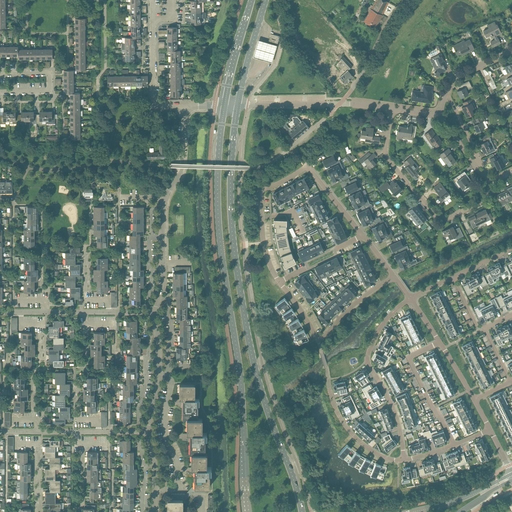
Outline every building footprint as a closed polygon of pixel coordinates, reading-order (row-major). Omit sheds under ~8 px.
[(364,22),(376,28),(388,2),(383,0),(376,0),(371,9),(370,9),(369,10),(370,10),(364,22)] [(490,43),(492,47),(501,43),(498,39),(496,36),(501,33),(497,24),(496,25),(494,22),(487,26),(488,29),(483,31),(486,37),(493,34),(496,40),(490,43)] [(270,34),(268,43),(267,44),(277,46),(279,36),(270,34)] [(267,44),(268,43),(258,40),(253,57),(272,62),(277,46),(267,44)] [(453,46),(457,55),(461,53),(462,55),(474,50),(469,40),(465,42),(464,41),(453,46)] [(434,75),(439,76),(440,73),(446,70),(444,67),(447,66),(441,54),(430,59),(436,69),(435,72),(434,72),(434,73),(434,75)] [(349,70),(352,67),(343,57),(340,60),(349,70)] [(511,75),(511,62),(504,67),(505,69),(503,70),(505,75),(504,75),(504,76),(501,77),(500,77),(502,81),(506,79),(511,76),(511,75)] [(486,69),(482,70),(485,76),(489,83),(491,82),(492,81),(489,76),(488,74),(486,69)] [(339,78),(345,84),(353,77),(348,71),(339,78)] [(506,79),(510,85),(503,89),(505,92),(511,88),(511,75),(511,76),(506,79)] [(462,89),(457,91),(460,98),(468,95),(466,91),(472,88),(468,81),(460,85),(462,89)] [(411,100),(420,101),(431,103),(432,93),(431,93),(432,87),(424,86),(423,90),(421,90),(420,92),(413,91),(411,100)] [(511,88),(505,92),(508,99),(499,103),(501,107),(510,103),(510,102),(511,101),(511,100),(511,98),(511,97),(511,88)] [(180,91),(165,91),(165,94),(171,94),(171,97),(170,97),(170,100),(178,100),(178,97),(180,97),(180,91)] [(475,108),(471,99),(462,103),(464,106),(462,107),(466,117),(474,114),(472,110),(475,108)] [(0,117),(0,124),(6,124),(6,121),(9,121),(9,112),(3,112),(3,115),(0,115),(0,117)] [(15,112),(9,112),(9,121),(13,121),(13,124),(18,124),(18,115),(15,115),(15,112)] [(21,115),(18,115),(18,124),(24,124),(24,121),(28,121),(27,112),(21,112),(21,115)] [(34,112),(27,112),(28,121),(31,121),(31,123),(37,123),(37,114),(34,115),(34,112)] [(42,121),(46,121),(46,112),(39,112),(40,114),(37,114),(37,123),(42,123),(42,121)] [(52,112),(46,112),(46,121),(46,123),(50,123),(55,123),(55,114),(52,114),(52,112)] [(292,130),(289,133),(295,140),(309,128),(303,121),(301,122),(298,118),(298,115),(292,115),(288,116),(284,116),(282,116),(277,123),(280,123),(284,127),(286,125),(283,121),(283,120),(285,119),(286,119),(290,118),(293,117),(293,121),(292,121),(289,124),(291,127),(290,128),(292,130)] [(487,127),(481,116),(472,120),(474,125),(473,125),(477,132),(487,127)] [(401,139),(413,141),(413,142),(414,142),(416,126),(412,126),(412,125),(408,124),(407,127),(407,128),(398,127),(398,131),(397,131),(397,135),(397,139),(401,140),(401,139)] [(365,141),(379,143),(380,138),(372,136),(373,128),(366,127),(365,131),(361,130),(360,138),(365,138),(365,141)] [(431,130),(424,135),(427,138),(428,137),(435,147),(442,142),(436,135),(435,135),(431,130)] [(484,142),(480,145),(484,153),(485,153),(486,155),(492,152),(491,150),(487,141),(486,140),(489,139),(490,138),(491,138),(488,134),(486,135),(483,137),(482,137),(484,142)] [(147,153),(148,160),(166,159),(165,152),(164,142),(159,142),(160,152),(147,153)] [(448,166),(455,161),(450,154),(451,153),(448,148),(439,155),(442,159),(443,159),(448,166)] [(327,159),(322,161),(325,167),(330,165),(332,164),(332,163),(338,160),(333,151),(327,154),(329,158),(327,159)] [(368,165),(370,169),(377,163),(374,158),(376,156),(373,153),(364,161),(361,163),(365,168),(368,165)] [(497,169),(505,166),(501,158),(499,159),(497,155),(490,159),(493,167),(495,166),(497,169)] [(410,157),(403,162),(407,167),(405,168),(415,180),(416,181),(420,177),(416,172),(415,171),(419,168),(410,157)] [(332,168),(327,170),(329,176),(343,169),(339,160),(338,160),(332,163),(332,164),(333,167),(332,168)] [(343,169),(329,176),(331,179),(332,179),(333,181),(338,179),(340,178),(342,181),(349,178),(347,174),(346,175),(343,169)] [(464,171),(452,180),(454,183),(457,181),(460,187),(461,190),(462,189),(463,190),(470,185),(468,181),(470,180),(464,171)] [(301,180),(306,190),(312,187),(311,185),(312,185),(309,179),(308,180),(307,177),(301,180)] [(349,185),(344,188),(347,194),(352,191),(354,190),(360,187),(356,178),(350,181),(351,184),(349,185)] [(301,180),(295,183),(301,193),(306,190),(301,180)] [(393,181),(389,185),(386,181),(378,188),(382,192),(381,191),(387,186),(395,195),(402,190),(396,182),(395,183),(393,181)] [(99,197),(99,200),(112,200),(112,197),(111,197),(111,194),(108,183),(99,183),(99,188),(102,188),(105,190),(105,191),(101,197),(99,197)] [(295,183),(290,186),(295,195),(294,195),(295,196),(301,193),(295,183)] [(443,199),(449,194),(440,183),(433,188),(440,196),(438,199),(441,202),(444,200),(443,199)] [(501,193),(496,195),(499,200),(502,206),(511,200),(511,184),(500,190),(501,193)] [(290,186),(284,189),(289,198),(294,195),(295,195),(290,186)] [(354,194),(349,197),(351,202),(364,196),(360,187),(354,190),(355,193),(354,194)] [(84,189),(84,192),(82,192),(82,197),(84,197),(84,200),(92,200),(92,197),(93,197),(93,192),(92,192),(92,189),(84,189)] [(284,189),(279,191),(283,200),(284,200),(289,198),(284,189)] [(278,191),(273,194),(274,197),(273,198),(276,203),(277,203),(279,206),(285,203),(284,200),(283,200),(279,191),(278,192),(278,191)] [(308,200),(307,200),(310,206),(321,201),(321,200),(318,195),(313,197),(311,199),(308,200)] [(364,196),(351,202),(353,206),(354,205),(355,208),(360,205),(362,204),(364,207),(370,204),(366,195),(364,196)] [(321,201),(310,206),(312,212),(324,206),(321,201)] [(362,212),(357,214),(359,220),(374,213),(371,208),(373,207),(371,203),(370,204),(364,207),(365,210),(362,212)] [(419,223),(420,224),(422,222),(422,221),(425,218),(419,210),(420,209),(416,205),(405,214),(408,218),(412,215),(419,223)] [(324,206),(312,212),(315,218),(326,212),(324,206)] [(479,212),(476,214),(477,217),(475,218),(473,214),(467,217),(472,228),(477,226),(476,225),(485,221),(485,222),(490,220),(490,219),(492,218),(490,214),(488,215),(485,209),(482,211),(482,210),(479,212)] [(326,212),(315,218),(318,224),(329,218),(326,212)] [(374,213),(359,220),(361,223),(362,223),(363,225),(371,221),(373,220),(375,224),(377,223),(381,221),(381,220),(379,217),(376,218),(374,213)] [(330,220),(325,223),(328,228),(339,223),(336,217),(335,217),(330,220)] [(376,227),(372,229),(374,235),(388,228),(386,222),(385,223),(383,219),(381,220),(381,221),(377,223),(378,226),(376,227)] [(274,227),(274,232),(276,232),(287,231),(286,226),(286,220),(274,220),(274,224),(274,227)] [(339,223),(328,228),(330,234),(342,228),(339,223)] [(452,227),(442,232),(444,237),(448,236),(450,239),(455,237),(456,239),(463,236),(460,229),(455,232),(452,227)] [(342,228),(330,234),(333,239),(344,233),(342,228)] [(388,228),(374,235),(376,238),(377,238),(378,240),(385,236),(387,240),(393,237),(391,233),(388,228)] [(276,232),(274,232),(275,238),(275,241),(276,245),(278,244),(288,242),(287,236),(287,231),(276,232)] [(344,233),(333,239),(336,245),(347,239),(344,233)] [(394,243),(389,246),(392,252),(405,245),(402,240),(403,239),(401,235),(394,238),(396,242),(394,243)] [(319,241),(314,243),(319,254),(325,251),(323,246),(322,247),(319,241)] [(278,244),(276,245),(277,248),(277,249),(277,251),(278,251),(279,257),(281,256),(291,252),(290,247),(288,242),(278,244)] [(314,243),(308,246),(313,256),(319,254),(314,243)] [(303,248),(308,259),(313,256),(308,246),(303,248)] [(399,253),(394,256),(397,261),(410,255),(407,250),(409,249),(407,246),(399,249),(401,253),(399,253)] [(298,252),(297,253),(299,256),(300,257),(301,257),(303,261),(308,259),(303,248),(303,247),(297,250),(298,252)] [(360,248),(349,253),(351,259),(363,253),(360,248)] [(281,256),(279,257),(281,262),(283,264),(283,265),(284,268),(285,268),(296,262),(293,257),(291,252),(281,256)] [(363,253),(351,259),(354,264),(365,259),(363,253)] [(410,255),(397,261),(398,265),(399,264),(400,267),(406,264),(408,263),(409,267),(418,263),(416,259),(413,260),(411,255),(410,255)] [(336,258),(331,260),(337,272),(342,269),(341,267),(342,266),(340,262),(339,262),(336,258)] [(365,259),(354,264),(357,270),(368,264),(365,259)] [(331,260),(326,263),(331,273),(331,274),(337,272),(331,260)] [(326,263),(321,265),(326,276),(326,275),(331,273),(326,263)] [(506,265),(501,268),(499,263),(493,266),(499,277),(504,274),(505,277),(510,275),(506,265)] [(368,264),(357,270),(359,275),(371,270),(368,264)] [(321,265),(314,268),(317,273),(318,272),(321,279),(327,277),(326,275),(326,276),(321,265)] [(485,276),(490,285),(495,282),(493,279),(499,277),(493,266),(487,268),(490,273),(485,276)] [(371,270),(359,275),(362,281),(373,275),(371,270)] [(255,283),(261,282),(258,274),(253,276),(255,283)] [(471,276),(476,288),(481,285),(482,286),(487,284),(483,276),(479,279),(477,274),(471,276)] [(296,282),(295,283),(299,288),(309,280),(305,275),(301,278),(300,277),(295,281),(296,282)] [(373,275),(362,281),(365,286),(368,285),(368,286),(374,283),(373,282),(376,281),(373,275)] [(471,276),(465,279),(467,284),(463,286),(467,295),(472,293),(471,290),(476,288),(471,276)] [(260,292),(276,284),(273,279),(257,287),(260,292)] [(309,280),(299,288),(302,292),(311,286),(311,287),(313,285),(309,280)] [(349,283),(344,288),(345,289),(346,289),(353,297),(353,296),(357,292),(357,291),(358,291),(353,286),(352,287),(350,285),(349,283)] [(275,294),(273,291),(278,287),(276,286),(266,293),(269,298),(275,294)] [(311,286),(302,292),(306,297),(314,291),(311,287),(311,286)] [(306,297),(310,302),(311,302),(311,303),(316,299),(317,301),(319,299),(321,297),(320,294),(316,289),(314,291),(306,297)] [(341,294),(348,301),(353,297),(346,289),(345,289),(341,294)] [(433,302),(444,297),(441,291),(430,296),(432,300),(433,300),(434,301),(433,302)] [(340,293),(336,297),(344,305),(348,301),(341,294),(340,293)] [(501,295),(496,298),(501,307),(505,305),(507,310),(511,307),(511,304),(508,296),(502,298),(501,295)] [(331,301),(331,302),(339,310),(344,306),(344,305),(336,297),(331,301)] [(444,297),(433,302),(435,306),(436,306),(437,307),(436,308),(437,307),(445,303),(446,303),(444,297)] [(276,304),(275,305),(276,305),(282,314),(286,312),(283,307),(288,303),(284,298),(276,304)] [(499,308),(494,299),(489,301),(491,304),(485,307),(491,318),(497,315),(494,310),(499,308)] [(331,301),(326,305),(335,314),(339,310),(331,302),(331,301)] [(437,307),(436,308),(438,312),(439,312),(440,313),(438,314),(439,314),(449,309),(446,303),(445,303),(445,304),(437,307)] [(326,305),(321,310),(323,312),(323,311),(330,319),(335,314),(326,305)] [(483,316),(485,321),(491,318),(485,307),(479,310),(477,307),(474,309),(478,318),(483,316)] [(286,312),(282,314),(282,315),(283,315),(288,324),(292,322),(289,317),(295,313),(291,308),(286,312)] [(449,309),(439,314),(441,318),(442,317),(442,319),(441,320),(452,315),(449,309)] [(323,312),(318,316),(321,318),(320,319),(324,323),(325,323),(326,323),(330,319),(323,311),(323,312)] [(406,316),(399,319),(402,324),(402,325),(412,320),(410,315),(409,311),(404,313),(406,316)] [(452,315),(441,320),(443,324),(444,323),(445,325),(444,326),(455,321),(452,315)] [(292,322),(288,324),(289,325),(291,330),(294,334),(293,334),(294,335),(298,332),(295,327),(301,324),(298,319),(292,322)] [(402,324),(400,325),(403,331),(404,330),(415,325),(413,321),(412,320),(402,325),(402,324)] [(455,321),(444,326),(446,330),(447,329),(448,331),(447,332),(458,326),(455,321)] [(53,326),(51,326),(49,326),(49,324),(46,324),(46,327),(47,327),(47,329),(49,329),(49,332),(59,332),(61,332),(61,327),(53,327),(53,326)] [(415,325),(404,330),(407,335),(417,330),(416,326),(415,326),(415,325)] [(458,326),(447,332),(449,336),(450,335),(452,338),(453,338),(454,338),(455,337),(456,337),(456,336),(456,335),(461,333),(459,329),(462,328),(461,325),(458,326)] [(511,328),(510,330),(508,325),(502,327),(507,338),(511,336),(511,328)] [(503,344),(502,341),(507,338),(502,327),(496,330),(498,335),(494,337),(499,347),(503,344)] [(298,332),(294,335),(295,338),(297,341),(298,345),(303,343),(300,338),(306,335),(304,330),(298,332)] [(417,330),(407,335),(409,340),(419,335),(417,330)] [(382,336),(379,341),(380,341),(381,341),(387,344),(390,338),(391,338),(393,339),(395,336),(393,335),(386,331),(383,336),(382,336)] [(419,335),(409,340),(412,345),(422,340),(421,336),(420,337),(419,335)] [(380,341),(378,347),(386,351),(384,354),(390,357),(392,354),(390,353),(393,347),(387,344),(381,341),(380,341)] [(473,341),(462,347),(464,351),(465,350),(465,351),(466,352),(465,352),(465,353),(477,347),(475,347),(475,346),(473,341)] [(477,347),(465,353),(467,357),(468,356),(468,357),(469,358),(468,358),(468,359),(480,353),(477,347)] [(430,354),(424,357),(427,363),(437,358),(437,359),(438,358),(436,354),(435,354),(434,352),(433,351),(432,351),(431,352),(430,352),(430,353),(429,353),(430,354)] [(375,353),(373,357),(374,358),(373,360),(377,362),(385,366),(388,360),(395,364),(399,362),(390,357),(384,354),(382,357),(375,353)] [(480,353),(468,359),(470,363),(471,362),(471,364),(470,364),(483,359),(483,358),(481,359),(479,354),(480,353)] [(437,358),(427,363),(430,369),(440,364),(440,365),(441,364),(439,360),(438,360),(437,359),(437,358)] [(483,359),(470,364),(472,369),(474,368),(474,370),(473,370),(485,365),(483,359)] [(440,364),(430,369),(433,375),(443,370),(443,371),(444,370),(442,366),(441,366),(440,365),(440,364)] [(485,365),(473,370),(475,375),(476,374),(477,376),(476,376),(488,370),(487,371),(484,365),(486,365),(485,365)] [(392,366),(381,371),(384,376),(385,375),(386,377),(395,372),(392,366)] [(361,372),(355,376),(362,386),(368,382),(365,377),(366,376),(369,375),(366,371),(364,369),(360,371),(361,372)] [(443,370),(433,375),(436,381),(446,376),(446,377),(447,376),(445,372),(444,372),(443,371),(443,370)] [(488,370),(476,376),(478,381),(479,380),(480,382),(479,382),(491,376),(488,370)] [(386,379),(388,383),(398,377),(395,372),(386,377),(387,379),(386,379)] [(446,376),(436,381),(439,387),(449,382),(450,382),(448,378),(447,378),(446,377),(446,376)] [(491,376),(479,382),(481,386),(482,386),(484,389),(485,389),(486,388),(487,388),(488,387),(487,386),(492,384),(494,383),(491,376)] [(398,377),(388,383),(390,387),(391,386),(392,388),(402,383),(398,377)] [(338,382),(333,383),(334,386),(335,390),(337,390),(339,390),(340,395),(347,394),(345,382),(338,383),(338,382)] [(449,382),(439,387),(442,393),(451,388),(452,388),(453,388),(451,384),(449,384),(449,382)] [(392,391),(394,395),(405,389),(402,383),(392,388),(393,390),(392,391)] [(183,419),(187,419),(197,419),(197,418),(197,409),(196,409),(196,405),(199,405),(199,399),(193,399),(193,394),(194,394),(194,384),(180,384),(180,400),(183,400),(183,419)] [(369,385),(362,389),(367,399),(369,398),(368,398),(379,392),(376,386),(373,388),(371,389),(369,385)] [(451,388),(442,393),(445,399),(456,394),(453,389),(453,390),(452,390),(452,388),(451,388)] [(379,392),(368,398),(369,398),(371,403),(369,404),(371,409),(380,404),(378,400),(379,399),(382,397),(379,392)] [(407,392),(395,397),(397,401),(398,401),(399,403),(409,399),(407,392)] [(501,392),(489,398),(491,402),(492,402),(493,403),(504,398),(501,392)] [(343,404),(340,405),(342,411),(355,405),(350,395),(343,399),(345,403),(343,404)] [(457,401),(452,404),(455,410),(464,405),(465,405),(466,405),(463,401),(462,401),(461,398),(460,398),(459,398),(458,399),(457,399),(457,400),(457,401)] [(493,403),(492,404),(494,408),(495,407),(496,409),(506,404),(506,405),(507,404),(504,398),(493,403)] [(399,405),(401,410),(412,405),(409,399),(399,403),(400,405),(399,405)] [(496,409),(495,410),(497,414),(498,413),(499,415),(509,410),(506,405),(506,404),(496,409)] [(355,405),(342,411),(345,417),(348,415),(350,414),(352,419),(360,415),(355,405)] [(412,405),(401,410),(402,414),(403,413),(404,415),(414,412),(416,412),(415,409),(413,409),(412,405)] [(464,405),(455,410),(458,416),(467,411),(468,411),(466,407),(465,407),(465,405),(464,405)] [(387,408),(378,411),(380,416),(382,416),(383,420),(390,418),(388,413),(389,412),(387,408)] [(499,415),(498,416),(500,420),(501,419),(502,421),(511,416),(511,417),(511,416),(511,413),(510,410),(509,410),(499,415)] [(467,411),(458,416),(460,422),(470,417),(471,417),(469,413),(468,413),(467,411)] [(403,418),(405,422),(406,422),(416,418),(414,412),(404,415),(404,417),(403,418)] [(502,421),(501,421),(503,426),(504,425),(505,427),(511,423),(511,416),(511,417),(511,416),(502,421)] [(383,420),(382,421),(385,431),(394,428),(393,425),(391,422),(393,422),(391,417),(390,418),(383,420)] [(470,417),(460,422),(463,428),(473,423),(474,423),(472,418),(471,419),(470,417)] [(187,419),(187,434),(190,434),(190,453),(192,453),(205,453),(205,452),(205,443),(203,443),(203,439),(207,439),(207,433),(200,433),(200,428),(202,428),(202,418),(197,418),(197,419),(187,419)] [(405,424),(407,429),(408,428),(410,428),(412,427),(418,425),(416,418),(406,422),(406,424),(405,424)] [(359,423),(354,428),(356,430),(358,432),(358,433),(361,436),(362,435),(366,430),(359,423)] [(463,428),(461,428),(463,431),(464,430),(466,434),(470,432),(472,431),(472,432),(474,432),(475,432),(476,431),(477,430),(476,429),(477,429),(475,424),(474,425),(473,423),(463,428)] [(366,430),(362,435),(366,439),(365,440),(369,443),(375,435),(367,428),(366,430)] [(426,431),(428,438),(431,437),(435,446),(441,444),(437,432),(436,431),(430,433),(429,430),(426,431)] [(437,432),(441,444),(447,442),(443,430),(437,432)] [(424,437),(418,438),(419,442),(421,450),(422,450),(428,448),(425,439),(428,438),(426,431),(423,432),(424,437)] [(386,441),(382,444),(385,448),(384,449),(387,453),(397,444),(394,440),(393,441),(390,437),(389,434),(387,435),(383,436),(384,440),(385,440),(386,441)] [(477,443),(474,444),(476,448),(477,447),(480,453),(480,454),(486,451),(487,451),(488,450),(485,446),(484,446),(482,440),(477,443)] [(419,442),(408,446),(409,449),(411,454),(417,452),(417,453),(422,451),(422,450),(421,450),(419,442)] [(347,444),(338,454),(342,458),(344,455),(349,460),(351,457),(347,453),(351,448),(347,444)] [(457,451),(451,453),(456,466),(466,463),(464,455),(463,455),(459,456),(458,455),(457,451)] [(480,453),(478,455),(481,462),(485,459),(486,461),(490,458),(487,451),(486,451),(480,454),(480,453)] [(204,487),(206,487),(209,487),(209,477),(208,477),(208,473),(211,473),(211,467),(205,467),(205,462),(206,462),(206,452),(205,452),(205,453),(192,453),(192,468),(195,468),(195,487),(198,487),(201,487),(204,487)] [(349,460),(347,462),(352,465),(354,463),(360,467),(361,464),(356,460),(358,458),(360,455),(355,452),(351,457),(349,460)] [(443,462),(445,470),(456,466),(451,453),(445,455),(447,459),(447,461),(443,462)] [(360,467),(358,469),(363,472),(365,469),(371,473),(372,469),(367,466),(370,461),(365,458),(361,464),(360,467)] [(433,459),(427,461),(431,473),(431,474),(437,473),(442,471),(440,463),(435,465),(435,463),(433,459)] [(418,469),(420,476),(431,473),(427,461),(421,463),(423,467),(423,468),(418,469)] [(371,472),(370,475),(371,475),(376,477),(377,474),(383,477),(384,474),(378,471),(381,465),(375,463),(373,469),(371,472)] [(404,475),(402,475),(403,480),(417,478),(416,470),(410,471),(410,470),(410,467),(403,468),(404,475)] [(174,500),(171,500),(168,500),(167,511),(180,511),(181,510),(182,510),(182,500),(179,500),(176,500),(174,500)]
